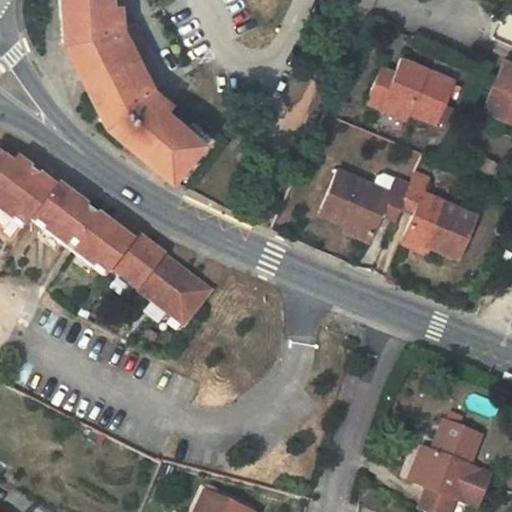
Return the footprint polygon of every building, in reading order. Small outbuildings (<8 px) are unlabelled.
[(59,0),(61,43),(105,127),(169,181),(202,143),(179,123),(163,109),(169,103),(162,96),(147,105),(142,98),(147,95),(145,89),(151,86),(159,81),(143,49),(132,25),(121,28),(115,30),(113,24),(107,26),(105,19),(121,14),(120,4),(111,4),(110,0),(59,0)] [(121,28),(121,14),(105,19),(107,26),(113,24),(115,30),(121,28)] [(402,60),(396,74),(392,80),(380,75),(367,104),(380,109),(383,103),(408,113),(435,124),(453,81),(402,60)] [(511,63),(505,60),(484,111),(511,122),(511,63)] [(382,68),(380,75),(392,80),(396,74),(382,68)] [(162,96),(151,86),(145,89),(147,95),(142,98),(147,105),(162,96)] [(405,120),(408,113),(383,103),(380,109),(405,120)] [(0,183),(19,162),(16,159),(12,164),(3,158),(0,158),(0,183)] [(0,183),(0,213),(22,230),(30,221),(106,277),(111,271),(171,318),(183,303),(194,311),(208,292),(137,236),(132,242),(82,205),(57,186),(55,188),(19,162),(0,183)] [(384,206),(398,211),(399,210),(402,201),(409,185),(395,180),(389,192),(338,170),(318,214),(346,226),(371,237),(381,214),(384,206)] [(429,178),(414,172),(409,185),(402,201),(416,207),(412,215),(404,236),(429,246),(456,258),(475,215),(423,193),(429,178)] [(416,207),(402,201),(399,210),(412,215),(416,207)] [(394,220),(398,211),(384,206),(381,214),(394,220)] [(371,237),(346,226),(343,232),(368,243),(371,237)] [(429,246),(404,236),(401,242),(427,253),(429,246)] [(182,326),(194,311),(183,303),(171,318),(182,326)] [(480,437),(443,422),(436,440),(442,441),(437,454),(431,451),(422,447),(408,481),(455,500),(468,468),(480,437)] [(436,440),(431,451),(437,454),(442,441),(436,440)] [(468,468),(455,500),(476,508),(489,476),(468,468)] [(408,481),(400,500),(426,511),(449,511),(455,500),(408,481)] [(244,511),(203,494),(195,511),(244,511)]
